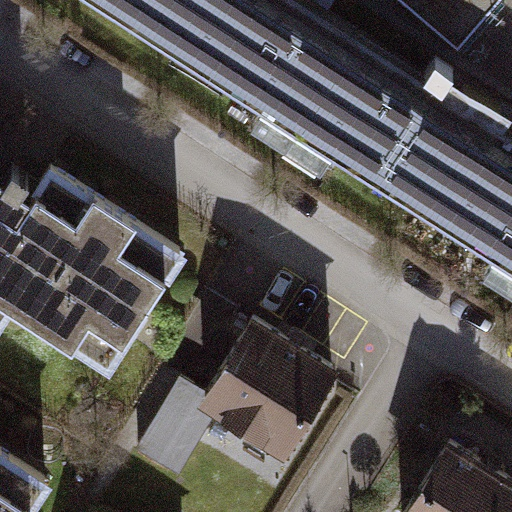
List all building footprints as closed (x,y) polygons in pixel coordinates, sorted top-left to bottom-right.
[(89,0),(511,271),(511,161),(264,0),(89,0)] [(503,0),(400,0),(465,55),(509,4),(503,0)] [(0,311),(12,293),(105,353),(175,245),(54,167),(35,197),(21,189),(28,179),(12,169),(6,178),(0,174),(0,311)] [(331,365),(254,319),(208,394),(179,377),(139,444),(178,468),(218,403),(285,443),(331,365)] [(511,511),(511,473),(449,435),(402,511),(511,511)] [(0,511),(38,511),(55,484),(0,449),(0,511)]
